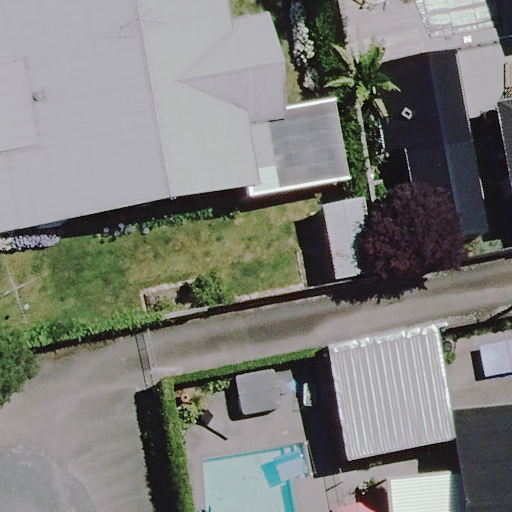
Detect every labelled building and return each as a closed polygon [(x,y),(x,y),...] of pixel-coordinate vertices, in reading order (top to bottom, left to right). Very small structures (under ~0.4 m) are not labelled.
[(220,36),(214,0),(104,0),(0,16),(0,240),(264,200),(253,130),(282,125),(267,29),(220,36)] [(511,111),(490,115),(508,234),(511,233),(511,111)] [(297,252),(214,265),(222,313),(305,300),(297,252)] [(444,454),(427,340),(322,355),(339,469),(444,454)] [(511,511),(511,425),(452,430),(457,488),(409,491),(410,511),(511,511)] [(307,511),(294,434),(198,450),(208,511),(307,511)]
